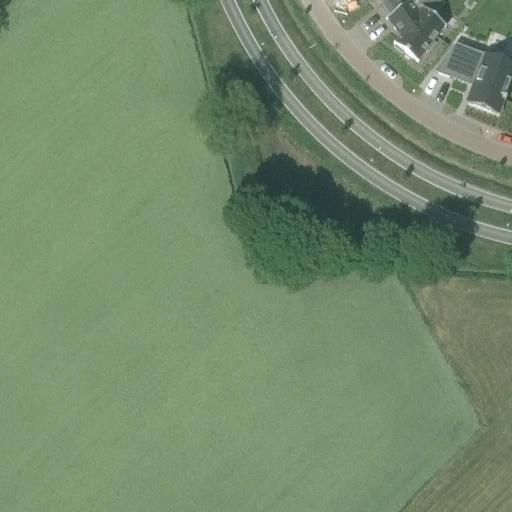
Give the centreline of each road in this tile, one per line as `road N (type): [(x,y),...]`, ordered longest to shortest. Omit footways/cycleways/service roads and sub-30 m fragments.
road 1 (secondary): [(226,0),(290,103),(344,157),(423,207),(511,239)]
road 2 (secondary): [(511,206),(439,180),(369,137),(287,50),(259,0)]
road 3 (residential): [(511,158),(467,143),(394,97),(353,60),(311,0)]
